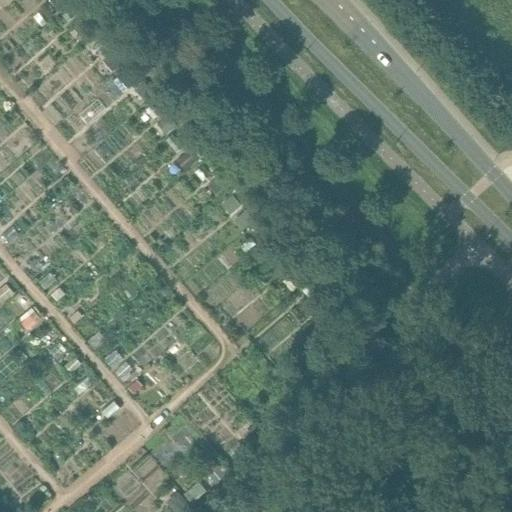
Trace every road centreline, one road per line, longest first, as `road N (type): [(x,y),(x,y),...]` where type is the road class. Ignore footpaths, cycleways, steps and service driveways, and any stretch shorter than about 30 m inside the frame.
road 1 (tertiary): [(269,0),(511,243)]
road 2 (tertiary): [(511,196),(331,0)]
